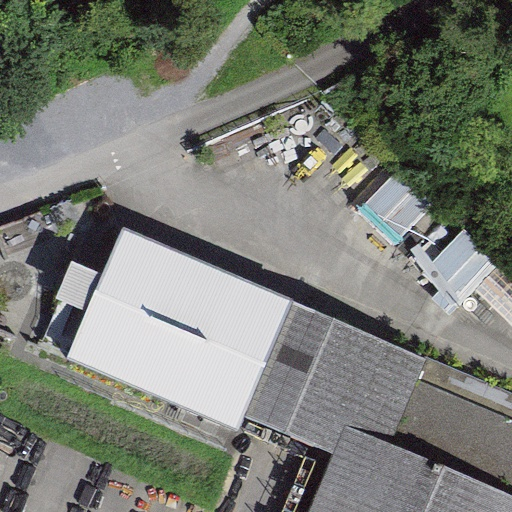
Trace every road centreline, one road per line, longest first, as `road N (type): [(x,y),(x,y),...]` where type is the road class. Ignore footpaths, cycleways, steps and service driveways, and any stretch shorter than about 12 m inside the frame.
road 1 (track): [(156,142),(305,74),(433,0)]
road 2 (track): [(156,142),(195,80),(273,0)]
